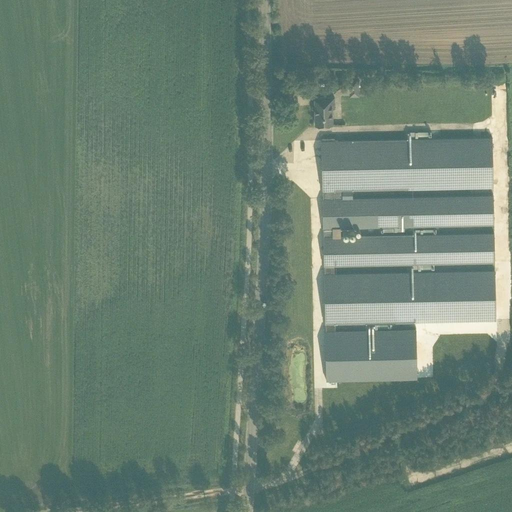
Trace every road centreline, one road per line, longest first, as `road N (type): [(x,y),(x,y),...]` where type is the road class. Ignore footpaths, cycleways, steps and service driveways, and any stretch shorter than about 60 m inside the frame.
road 1 (tertiary): [(262,0),(262,252),(245,492)]
road 2 (track): [(231,493),(511,375)]
road 3 (track): [(231,493),(35,511)]
